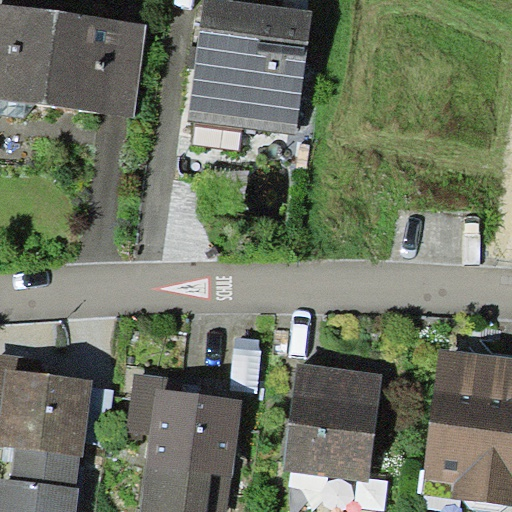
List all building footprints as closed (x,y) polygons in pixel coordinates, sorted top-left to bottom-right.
[(312,8),(245,0),(203,0),(188,120),(296,134),(312,8)] [(148,23),(0,4),(0,98),(136,115),(148,23)] [(259,339),(236,337),(231,390),(257,393),(261,349),(258,349),(259,339)] [(511,356),(439,349),(423,494),(511,504),(511,356)] [(41,359),(0,353),(0,446),(13,448),(10,479),(0,477),(0,511),(77,511),(80,488),(77,488),(81,457),(83,457),(84,446),(92,387),(93,380),(40,373),(41,359)] [(382,373),(298,362),(284,470),(368,481),(382,373)] [(156,388),(166,389),(167,377),(134,373),(127,431),(149,434),(156,388)] [(115,389),(92,387),(84,446),(107,449),(115,389)] [(166,389),(156,388),(149,434),(138,511),(227,511),(243,400),(166,389)]
